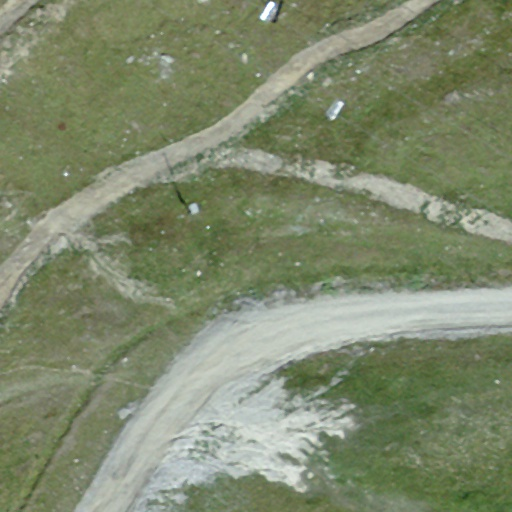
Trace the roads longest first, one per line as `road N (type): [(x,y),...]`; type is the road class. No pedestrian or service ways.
road 1 (track): [(511,306),(353,316),(276,331),(219,355),(178,393)]
road 2 (track): [(178,393),(99,511)]
